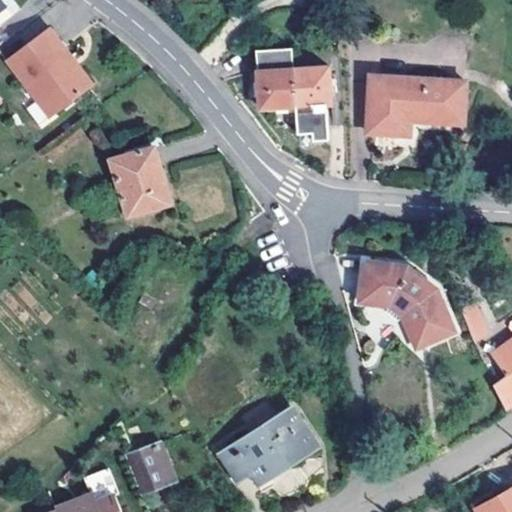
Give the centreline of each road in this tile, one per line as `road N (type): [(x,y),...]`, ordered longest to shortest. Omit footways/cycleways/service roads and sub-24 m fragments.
road 1 (tertiary): [(511,212),(306,198),(250,150),(188,72),(106,0)]
road 2 (residential): [(361,505),(402,493),(511,432)]
